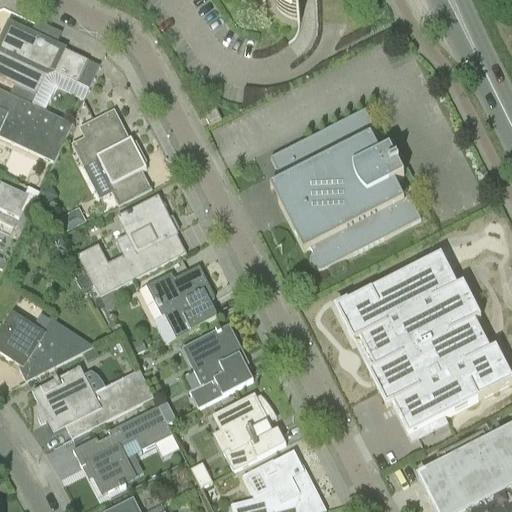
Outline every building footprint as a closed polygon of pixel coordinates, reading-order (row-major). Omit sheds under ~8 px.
[(261,0),(262,0),(262,6),(264,6),(264,0),(276,0),(276,10),(281,16),(288,20),(296,23),(296,29),(297,29),(298,28),(299,28),(297,8),(297,0),(261,0)] [(8,27),(0,44),(0,82),(13,89),(9,98),(31,109),(36,99),(46,78),(47,77),(52,76),(76,87),(87,64),(55,49),(47,45),(30,37),(8,27)] [(0,141),(53,167),(72,127),(0,93),(0,141)] [(203,118),(209,129),(220,123),(215,112),(203,118)] [(321,274),(327,271),(420,223),(408,200),(403,203),(394,186),(403,181),(388,152),(379,157),(370,140),(376,137),(364,114),(269,162),(281,184),(269,190),(270,191),(274,189),(281,203),(277,205),(302,256),(309,252),(312,257),(311,258),(310,260),(309,261),(308,263),(308,264),(308,266),(309,268),(309,269),(310,271),(311,271),(313,273),(315,274),(317,274),(318,274),(320,274),(321,274)] [(138,161),(141,159),(135,147),(133,148),(130,143),(126,145),(112,118),(82,133),(87,143),(74,150),(84,168),(96,162),(114,196),(111,197),(118,211),(151,194),(150,192),(147,193),(138,177),(146,173),(143,167),(138,169),(135,162),(138,161)] [(0,213),(17,221),(28,199),(0,186),(0,213)] [(51,191),(40,196),(46,206),(57,201),(51,191)] [(159,204),(157,203),(139,212),(118,221),(128,241),(129,240),(137,257),(126,262),(125,260),(105,270),(96,251),(77,262),(86,278),(92,289),(100,302),(185,258),(173,234),(170,236),(165,226),(168,225),(165,219),(165,217),(165,214),(165,213),(165,211),(164,209),(163,208),(162,207),(161,205),(159,204)] [(78,213),(58,222),(62,231),(65,235),(84,226),(78,213)] [(440,259),(335,313),(353,347),(359,344),(374,374),(368,377),(370,381),(375,392),(378,396),(383,406),(383,407),(385,411),(391,408),(408,440),(413,438),(511,387),(511,385),(495,352),(489,355),(474,326),(480,323),(462,288),(456,291),(440,259)] [(215,319),(209,306),(208,305),(207,306),(204,300),(208,297),(209,297),(209,296),(210,295),(210,294),(210,293),(198,270),(170,285),(169,281),(149,291),(155,305),(154,305),(157,312),(159,311),(175,343),(214,324),(215,323),(215,322),(216,321),(216,320),(215,319)] [(86,278),(74,285),(80,296),(92,289),(86,278)] [(21,368),(19,371),(18,373),(25,386),(43,377),(82,357),(93,351),(52,324),(41,342),(24,331),(28,326),(12,316),(0,334),(0,358),(10,365),(12,363),(21,368)] [(238,361),(243,358),(228,329),(219,334),(218,333),(214,334),(215,335),(184,350),(188,358),(186,359),(194,375),(200,371),(207,386),(188,395),(197,413),(252,385),(243,367),(241,368),(238,361)] [(139,343),(126,350),(132,361),(145,354),(139,343)] [(93,351),(82,357),(86,366),(98,360),(93,351)] [(38,426),(39,428),(49,424),(53,432),(63,427),(71,443),(153,402),(139,374),(92,397),(79,371),(31,396),(36,407),(36,409),(36,412),(36,415),(36,418),(36,421),(37,423),(38,426)] [(264,405),(260,400),(254,403),(253,401),(213,421),(221,435),(226,432),(235,450),(222,456),(232,476),(285,449),(277,433),(271,437),(266,428),(276,423),(272,416),(269,411),(264,405)] [(166,407),(158,411),(167,429),(175,424),(166,407)] [(167,429),(158,411),(157,411),(107,436),(109,440),(97,446),(95,442),(72,454),(80,471),(86,468),(101,497),(107,495),(118,489),(120,492),(125,490),(123,486),(133,481),(118,452),(135,443),(141,455),(172,439),(167,429)] [(472,511),(511,493),(511,491),(511,432),(487,446),(482,437),(436,461),(440,470),(418,481),(433,511),(472,511)] [(253,504),(232,509),(232,511),(299,511),(299,508),(317,504),(307,484),(306,484),(302,477),(303,476),(300,471),(293,456),(275,465),(259,474),(258,474),(263,484),(267,483),(273,494),(269,496),(253,504)] [(189,473),(199,493),(212,486),(202,467),(189,473)] [(511,511),(511,495),(511,493),(472,511),(511,511)]
